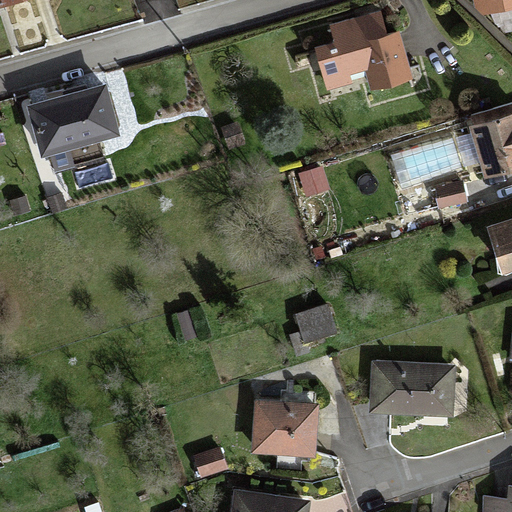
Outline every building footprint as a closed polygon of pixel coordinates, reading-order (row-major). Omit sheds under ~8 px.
[(511,0),(473,0),(475,5),(481,11),(511,3),(511,0)] [(337,42),(316,48),(326,83),(349,77),(346,66),(365,61),(372,86),(409,75),(396,29),(385,32),(380,16),(356,23),(355,21),(333,27),(337,42)] [(103,84),(30,105),(43,150),(50,148),(62,145),(116,129),(103,84)] [(511,101),(511,102),(470,114),(473,124),(472,124),(486,172),(511,164),(511,101)] [(235,124),(223,128),(229,144),(241,140),(235,124)] [(62,145),(50,148),(55,164),(66,161),(62,145)] [(465,198),(461,181),(434,187),(439,204),(465,198)] [(66,206),(61,192),(47,196),(52,211),(66,206)] [(511,218),(490,226),(503,266),(511,262),(511,218)] [(326,304),(296,314),(302,331),(290,335),(296,354),(309,349),(306,339),(335,329),(326,304)] [(189,308),(176,312),(184,337),(197,333),(189,308)] [(450,367),(375,363),(373,405),(389,406),(389,407),(448,410),(450,367)] [(314,405),(258,401),(255,447),(312,451),(314,405)] [(195,455),(196,459),(220,451),(219,447),(195,455)] [(220,451),(196,459),(201,474),(225,466),(220,451)] [(511,511),(511,485),(511,486),(511,499),(484,497),(482,511),(484,511),(511,511)] [(305,511),(307,502),(235,492),(232,511),(305,511)]
